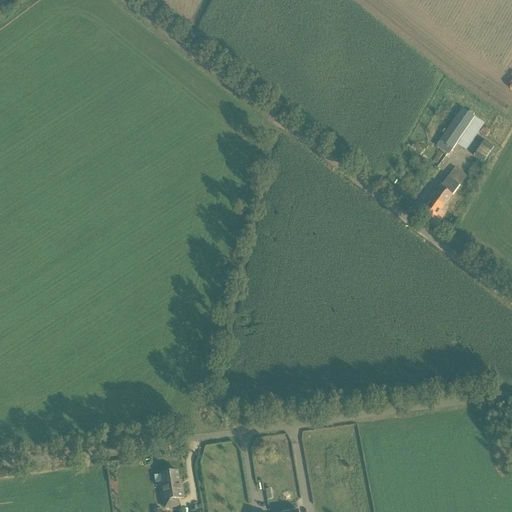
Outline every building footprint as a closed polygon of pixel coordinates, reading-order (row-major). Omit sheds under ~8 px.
[(442,133),(445,135),(438,145),(450,153),(474,118),(462,109),(447,131),(444,130),(442,133)] [(482,163),(494,148),(484,141),(473,156),(482,163)] [(455,169),(433,199),(423,212),(435,221),(438,216),(442,219),(445,215),(441,212),(466,177),(455,169)] [(178,473),(162,475),(164,483),(162,483),(165,509),(179,507),(178,500),(184,499),(182,487),(180,487),(178,473)] [(265,489),(267,498),(273,497),(270,488),(265,489)]
